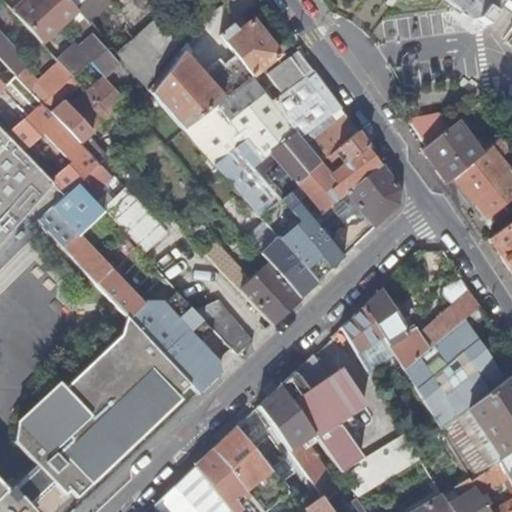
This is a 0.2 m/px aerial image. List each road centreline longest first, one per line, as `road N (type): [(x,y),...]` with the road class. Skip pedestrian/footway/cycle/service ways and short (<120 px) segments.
road 1 (residential): [(430,208),(110,511)]
road 2 (residential): [(289,0),(430,208)]
road 3 (residential): [(430,208),(511,335)]
